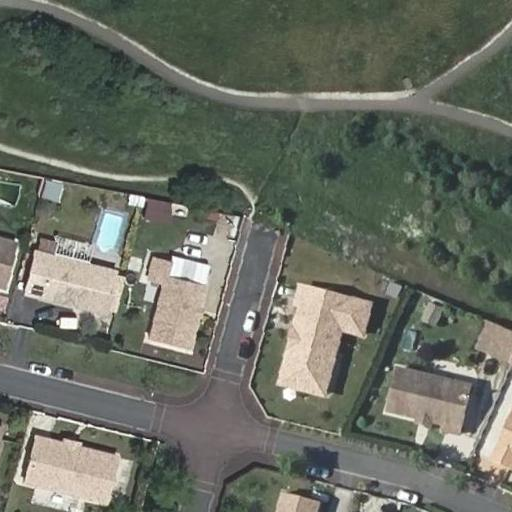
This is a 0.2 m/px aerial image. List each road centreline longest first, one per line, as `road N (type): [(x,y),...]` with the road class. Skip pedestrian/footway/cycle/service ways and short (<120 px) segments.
road 1 (residential): [(496,511),(419,479),(214,433)]
road 2 (residential): [(214,433),(0,380)]
road 3 (residential): [(214,433),(266,232)]
